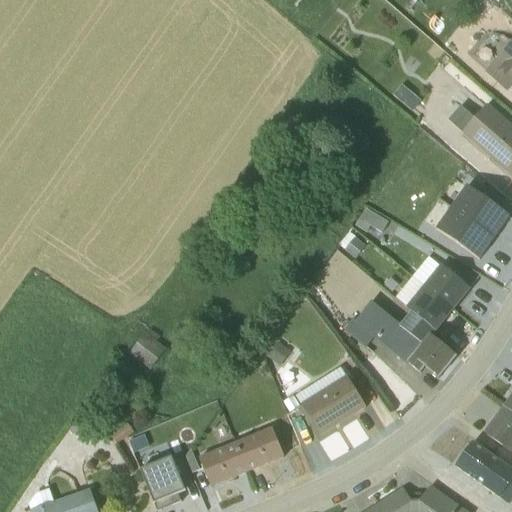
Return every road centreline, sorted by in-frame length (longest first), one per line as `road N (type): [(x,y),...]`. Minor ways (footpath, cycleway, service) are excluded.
road 1 (residential): [(394,449),(458,393),(511,314)]
road 2 (residential): [(277,511),(394,449)]
